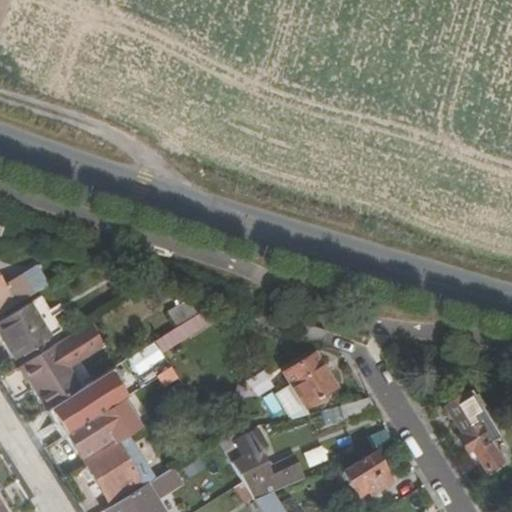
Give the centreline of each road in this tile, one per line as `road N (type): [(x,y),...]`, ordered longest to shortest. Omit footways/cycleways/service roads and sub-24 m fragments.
road 1 (residential): [(0,131),(511,295)]
road 2 (track): [(172,186),(125,137),(0,92)]
road 3 (unclassified): [(462,511),(371,369)]
